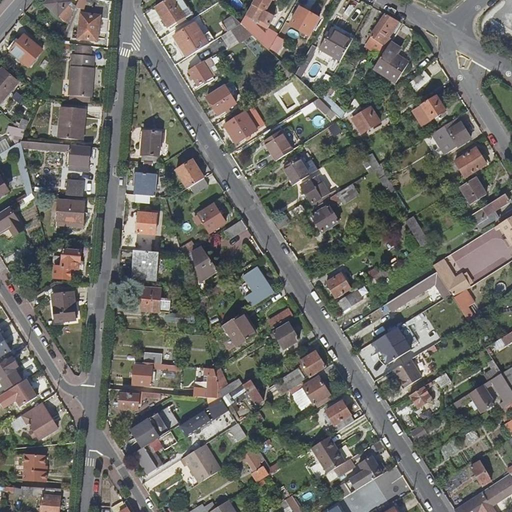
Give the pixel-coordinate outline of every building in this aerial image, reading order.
[(70,3),(66,0),(49,0),(45,6),(59,17),(68,24),(75,7),(70,3)] [(78,0),(78,7),(85,9),(86,0),(78,0)] [(179,0),(169,0),(155,10),(168,30),(186,18),(183,14),(188,11),(179,0)] [(271,0),(255,0),(252,5),(253,6),(248,15),(259,22),(258,24),(268,29),(274,18),(264,13),(271,0)] [(320,19),(302,9),(291,26),(309,37),(320,19)] [(98,43),(100,18),(81,16),(79,41),(98,43)] [(400,24),(385,16),(369,43),(382,52),(400,24)] [(231,31),(241,25),(233,17),(221,24),(227,34),(231,31)] [(269,52),(277,38),(267,33),(265,37),(246,17),(241,25),(252,35),(269,52)] [(174,39),(187,59),(209,46),(195,25),(174,39)] [(239,44),(252,35),(241,25),(231,31),(239,44)] [(340,63),(352,42),(331,30),(320,51),(321,51),(335,60),(340,63)] [(41,52),(24,37),(10,53),(28,68),(41,52)] [(282,41),(277,38),(269,52),(274,56),(282,41)] [(400,50),(391,44),(374,70),(395,84),(408,64),(396,57),(400,50)] [(76,46),(75,56),(91,57),(93,48),(76,46)] [(318,49),(312,46),(295,76),(300,81),(315,56),(314,55),(318,49)] [(335,60),(321,51),(319,56),(332,64),(335,60)] [(75,56),(72,56),(69,96),(91,98),(94,70),(92,69),(93,58),(91,57),(75,56)] [(222,73),(213,58),(189,73),(198,88),(222,73)] [(295,76),(286,68),(280,62),(275,67),(281,73),(290,80),(294,78),(295,76)] [(429,78),(423,69),(406,80),(411,89),(429,78)] [(0,74),(0,104),(18,84),(3,71),(0,74)] [(307,79),(303,84),(309,90),(313,85),(307,79)] [(233,94),(236,91),(231,82),(224,86),(225,88),(207,99),(218,117),(236,105),(231,98),(234,96),(233,94)] [(341,91),(329,82),(319,99),(330,110),(342,121),(346,115),(331,101),(341,91)] [(446,113),(436,97),(412,112),(418,121),(427,115),(431,122),(446,113)] [(330,110),(319,99),(313,105),(324,116),(330,110)] [(361,109),(355,99),(346,115),(342,121),(350,116),(361,109)] [(353,120),(371,109),(368,105),(361,109),(350,116),(353,120)] [(58,138),(81,140),(81,127),(84,127),(85,110),(62,107),(60,127),(51,127),(50,138),(58,138)] [(380,124),(371,109),(353,120),(362,134),(380,124)] [(342,121),(330,110),(324,116),(334,126),(337,124),(342,121)] [(253,135),(258,131),(247,114),(225,127),(236,145),(242,141),(244,144),(254,137),(253,135)] [(471,139),(458,118),(431,135),(439,147),(452,140),(457,148),(471,139)] [(20,129),(16,127),(23,134),(25,130),(28,122),(23,120),(20,129)] [(343,133),(337,124),(334,126),(328,129),(335,139),(343,133)] [(23,134),(16,127),(9,125),(6,132),(14,135),(22,138),(23,134)] [(264,143),(276,162),(293,152),(281,132),(264,143)] [(141,163),(159,164),(159,152),(163,152),(164,135),(160,135),(143,134),(141,163)] [(22,138),(14,135),(13,142),(15,145),(21,142),(21,141),(22,138)] [(0,143),(0,154),(10,148),(5,140),(0,143)] [(29,196),(33,193),(22,148),(21,142),(15,145),(10,148),(0,154),(0,156),(3,161),(17,152),(29,196)] [(88,172),(90,148),(21,142),(22,148),(65,152),(65,156),(69,156),(69,166),(76,167),(75,171),(88,172)] [(446,162),(458,154),(455,149),(443,157),(446,162)] [(464,179),(489,163),(484,156),(481,158),(476,150),(454,163),(464,179)] [(284,169),(295,185),(318,170),(308,154),(284,169)] [(373,155),(366,159),(368,162),(374,171),(386,164),(385,163),(380,166),(373,155)] [(368,175),(374,171),(368,162),(366,159),(361,162),(363,165),(362,165),(368,175)] [(177,173),(189,190),(190,189),(204,180),(192,162),(177,173)] [(388,162),(386,164),(374,171),(380,181),(386,177),(385,176),(394,170),(388,162)] [(137,176),(136,197),(155,198),(156,177),(137,176)] [(0,196),(8,191),(0,177),(0,196)] [(389,183),(386,177),(380,181),(390,197),(396,193),(393,188),(396,186),(393,180),(389,183)] [(321,186),(316,179),(301,187),(313,205),(329,195),(323,185),(321,186)] [(486,197),(474,179),(459,189),(471,206),(486,197)] [(69,189),(84,190),(84,181),(70,180),(69,189)] [(208,186),(204,180),(190,189),(195,196),(208,186)] [(351,186),(314,209),(316,214),(328,207),(330,209),(341,202),(343,205),(358,196),(351,186)] [(69,197),(83,198),(84,190),(69,189),(69,197)] [(409,214),(396,193),(390,197),(403,218),(409,214)] [(480,231),(499,218),(496,212),(510,203),(506,195),(481,210),(475,223),(480,231)] [(84,204),(59,202),(58,221),(68,221),(70,227),(82,229),(84,204)] [(328,207),(316,214),(312,217),(322,234),(339,223),(330,209),(328,207)] [(10,208),(0,214),(0,232),(8,227),(13,237),(24,230),(18,219),(10,208)] [(226,224),(217,209),(201,219),(211,234),(226,224)] [(156,216),(139,215),(137,235),(155,236),(156,216)] [(287,215),(273,223),(279,231),(292,223),(287,215)] [(413,217),(406,222),(422,248),(430,243),(413,217)] [(511,247),(511,217),(497,227),(510,249),(511,247)] [(247,229),(242,221),(229,229),(224,233),(228,240),(234,237),(247,229)] [(192,243),(185,247),(187,256),(192,253),(197,250),(192,243)] [(197,250),(192,253),(198,277),(201,276),(203,281),(216,273),(201,247),(197,250)] [(77,271),(79,253),(59,252),(58,269),(51,269),(50,280),(67,281),(68,270),(77,271)] [(158,254),(134,252),(131,280),(156,282),(158,254)] [(390,268),(372,279),(375,284),(393,273),(390,268)] [(245,297),(251,308),(272,295),(256,269),(243,277),(252,292),(245,297)] [(445,285),(438,273),(387,305),(392,314),(436,285),(441,294),(445,285)] [(351,290),(341,274),(327,284),(336,299),(351,290)] [(454,298),(479,282),(478,280),(469,285),(463,274),(447,285),(446,286),(454,298)] [(213,287),(199,296),(203,303),(218,294),(213,287)] [(179,299),(179,293),(143,290),(142,313),(169,315),(169,304),(160,303),(160,298),(179,299)] [(363,300),(357,292),(337,304),(342,313),(363,300)] [(55,323),(75,321),(72,304),(75,304),(73,294),(52,297),(55,323)] [(423,312),(430,308),(428,304),(415,312),(418,316),(423,312)] [(292,318),(288,311),(268,324),(272,331),(292,318)] [(178,323),(192,324),(192,315),(178,314),(178,323)] [(243,314),(224,326),(236,347),(256,335),(243,314)] [(421,314),(372,342),(386,365),(435,337),(421,314)] [(299,342),(289,325),(273,335),(284,352),(299,342)] [(504,347),(511,341),(511,332),(505,337),(500,340),(504,347)] [(0,358),(11,352),(0,335),(0,358)] [(500,355),(493,344),(486,349),(498,368),(502,375),(509,371),(509,370),(500,355)] [(434,347),(428,352),(430,356),(437,352),(434,347)] [(274,396),(277,400),(290,391),(301,384),(317,374),(320,373),(325,369),(316,353),(296,366),(299,370),(263,393),(267,400),(274,396)] [(511,368),(511,367),(503,353),(500,355),(509,370),(511,368)] [(144,354),(143,364),(161,365),(161,355),(144,354)] [(0,384),(5,391),(20,382),(13,370),(17,368),(12,359),(0,365),(0,384)] [(421,378),(410,360),(392,371),(404,389),(421,378)] [(225,362),(214,369),(218,382),(222,398),(235,390),(226,375),(231,371),(225,362)] [(134,367),(133,386),(150,387),(151,370),(173,371),(173,366),(161,365),(143,364),(142,367),(134,367)] [(325,377),(336,370),(332,365),(325,369),(320,373),(321,375),(324,377),(325,377)] [(193,396),(207,397),(216,398),(218,382),(214,369),(205,368),(204,376),(208,376),(207,384),(204,384),(196,383),(195,389),(194,389),(193,396)] [(270,368),(261,374),(269,386),(272,384),(268,378),(274,374),(270,368)] [(502,375),(498,368),(487,375),(491,382),(502,375)] [(511,386),(511,376),(509,371),(502,375),(503,376),(510,388),(511,386)] [(330,396),(317,374),(301,384),(313,402),(315,406),(316,405),(318,407),(328,401),(327,399),(330,396)] [(511,391),(510,388),(503,376),(502,375),(491,382),(488,384),(490,388),(495,385),(506,402),(501,406),(504,409),(505,408),(511,403),(511,391)] [(37,397),(26,380),(6,393),(9,397),(12,395),(20,407),(37,397)] [(250,381),(242,386),(246,392),(255,407),(263,402),(250,381)] [(313,402),(301,384),(290,391),(301,410),(313,402)] [(235,390),(222,398),(233,416),(240,411),(233,401),(246,392),(242,386),(235,390)] [(495,406),(484,387),(470,395),(472,398),(482,414),(495,406)] [(433,402),(424,388),(410,397),(418,410),(427,405),(429,409),(433,407),(433,402)] [(160,399),(160,394),(122,392),(121,398),(118,397),(118,402),(121,403),(120,410),(138,411),(138,398),(160,399)] [(464,404),(472,398),(470,395),(462,400),(464,404)] [(204,435),(209,442),(229,430),(237,424),(233,416),(222,398),(182,424),(184,427),(188,425),(193,433),(212,422),(215,428),(204,435)] [(462,400),(455,404),(459,411),(466,407),(464,404),(462,400)] [(338,433),(353,423),(341,403),(325,413),(338,433)] [(57,429),(42,404),(11,424),(16,432),(30,425),(39,440),(57,429)] [(420,417),(424,423),(433,418),(429,412),(420,417)] [(158,415),(149,421),(160,437),(169,432),(158,415)] [(130,431),(141,449),(143,448),(147,446),(148,445),(157,439),(160,437),(149,421),(148,420),(130,431)] [(405,425),(410,432),(417,427),(413,420),(405,425)] [(245,436),(237,424),(229,430),(236,442),(245,436)] [(427,435),(422,427),(411,434),(416,442),(427,435)] [(177,442),(170,431),(169,432),(160,437),(157,439),(162,449),(163,450),(177,442)] [(330,438),(311,449),(327,474),(334,470),(346,463),(330,438)] [(143,448),(156,469),(161,466),(154,454),(162,449),(157,439),(148,445),(147,446),(143,448)] [(272,439),(266,442),(254,450),(256,454),(264,466),(270,475),(277,471),(287,464),(284,460),(270,469),(260,453),(269,448),(268,446),(274,442),(272,439)] [(383,445),(380,441),(372,447),(375,451),(383,445)] [(206,444),(183,458),(187,465),(188,464),(200,484),(223,469),(206,444)] [(141,449),(134,454),(147,475),(156,469),(143,448),(141,449)] [(254,450),(240,458),(243,462),(246,460),(253,472),(251,474),(257,484),(270,475),(264,466),(260,468),(253,456),(256,454),(254,450)] [(44,474),(45,466),(45,458),(25,456),(23,482),(46,484),(47,474),(44,474)] [(369,483),(382,475),(371,458),(358,466),(363,473),(351,482),(345,485),(351,495),(369,483)] [(470,466),(483,486),(494,480),(481,459),(470,466)] [(355,467),(350,460),(346,463),(334,470),(338,477),(355,467)] [(283,481),(277,471),(270,475),(276,486),(283,481)] [(494,511),(491,506),(511,492),(511,477),(511,476),(511,477),(455,511),(479,511),(480,511),(479,511),(494,511)] [(59,511),(61,492),(4,488),(4,492),(15,492),(16,494),(43,496),(41,511),(59,511)] [(286,488),(280,492),(285,501),(292,497),(286,488)] [(285,501),(292,511),(301,511),(292,497),(285,501)] [(211,501),(202,507),(205,511),(211,511),(216,509),(211,501)] [(278,505),(269,511),(292,511),(285,501),(278,505)] [(216,509),(211,511),(233,511),(228,502),(216,509)] [(119,511),(125,508),(122,503),(111,509),(112,511),(119,511)]
